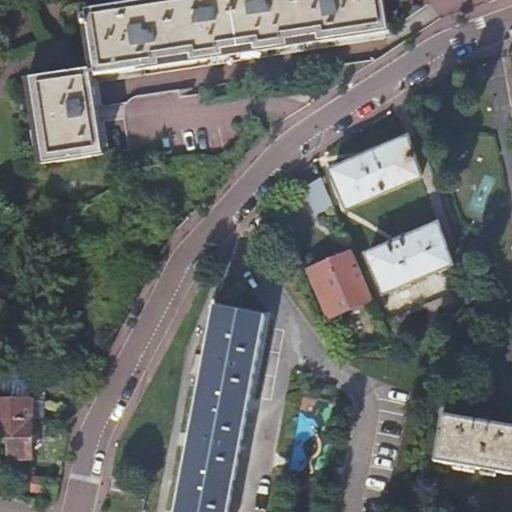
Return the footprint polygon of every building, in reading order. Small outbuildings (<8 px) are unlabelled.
[(92,40),(97,74),(384,31),(379,0),(151,0),(88,10),(88,14),(83,15),(85,25),(89,24),(90,24),(92,40)] [(379,0),(384,31),(389,30),(384,0),(379,0)] [(91,69),(93,75),(97,74),(92,40),(90,24),(89,24),(85,25),(91,69)] [(105,153),(93,75),(91,69),(27,78),(27,80),(33,79),(47,162),(105,153)] [(41,163),(47,162),(33,79),(27,80),(41,163)] [(409,139),(333,172),(350,210),(423,179),(409,139)] [(334,205),(323,179),(305,189),(316,213),(334,205)] [(440,225),(369,254),(386,293),(454,266),(440,225)] [(355,251),(311,271),(331,319),(375,298),(355,251)] [(385,320),(396,345),(483,311),(474,286),(385,320)] [(51,298),(37,298),(37,300),(38,312),(52,312),(51,298)] [(13,313),(38,312),(37,300),(13,300),(13,313)] [(217,307),(179,511),(231,511),(267,317),(217,307)] [(0,443),(9,444),(10,460),(33,460),(33,401),(12,402),(11,394),(0,394),(0,443)] [(511,427),(444,416),(436,463),(511,475),(511,427)] [(33,492),(38,493),(57,495),(60,482),(35,479),(33,492)]
